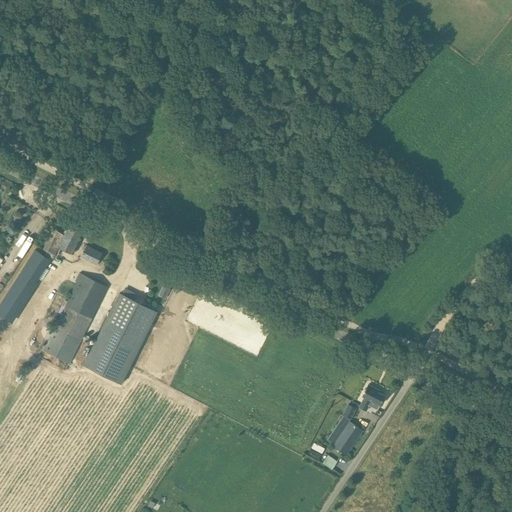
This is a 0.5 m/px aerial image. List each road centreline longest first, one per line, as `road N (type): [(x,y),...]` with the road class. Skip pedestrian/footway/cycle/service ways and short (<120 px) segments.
road 1 (tertiary): [(416,374),(0,162)]
road 2 (unclassified): [(325,511),(416,374)]
road 3 (track): [(511,259),(470,288),(427,351)]
